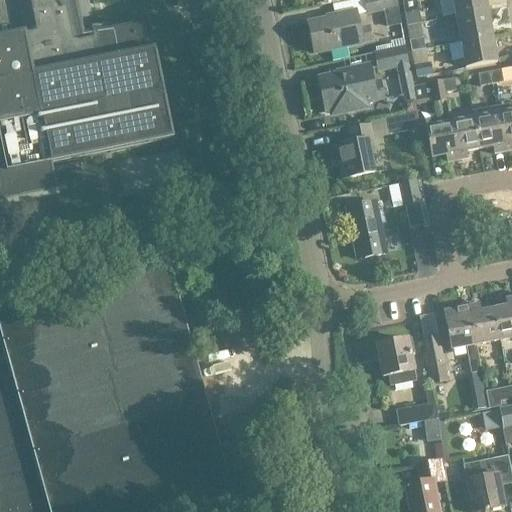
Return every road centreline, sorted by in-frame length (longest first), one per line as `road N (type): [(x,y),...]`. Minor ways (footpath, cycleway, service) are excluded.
road 1 (residential): [(319,306),(259,0)]
road 2 (residential): [(340,511),(321,404),(319,306)]
road 3 (residential): [(449,281),(439,196),(511,180)]
road 4 (residential): [(319,306),(449,281)]
